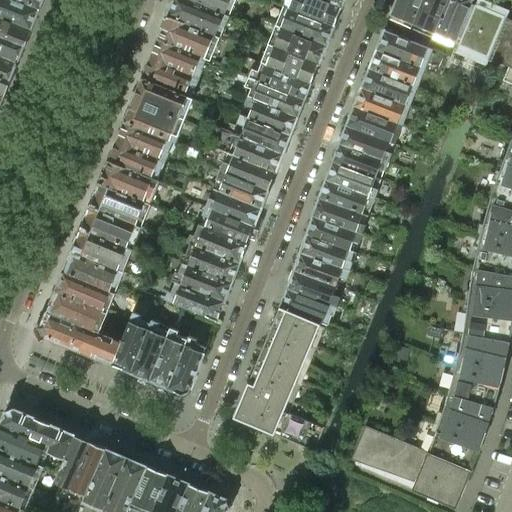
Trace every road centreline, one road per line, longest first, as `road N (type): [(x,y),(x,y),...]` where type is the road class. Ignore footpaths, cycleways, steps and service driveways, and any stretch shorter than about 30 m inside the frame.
road 1 (residential): [(373,0),(187,449)]
road 2 (residential): [(0,341),(137,0)]
road 3 (residential): [(187,449),(0,370)]
road 4 (residential): [(77,0),(0,187)]
